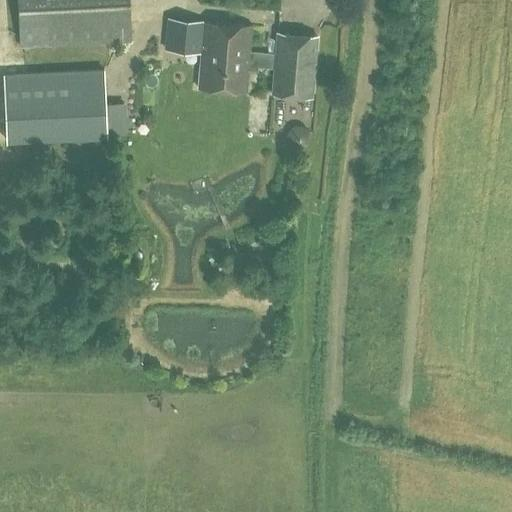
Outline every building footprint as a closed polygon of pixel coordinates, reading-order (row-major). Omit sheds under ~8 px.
[(17,0),(20,46),(131,41),(127,0),(17,0)] [(273,93),(313,96),(318,37),(278,33),(276,55),(250,53),(252,26),(169,18),(166,48),(202,51),(198,86),(246,91),(248,69),(258,70),(259,66),(275,67),(273,93)] [(4,74),(6,128),(106,124),(104,70),(4,74)] [(107,135),(128,137),(130,117),(109,115),(107,135)] [(294,154),(301,154),(301,147),(303,147),(306,146),(308,143),(310,140),(310,139),(310,135),(309,132),(308,130),(306,127),(302,125),(299,124),(296,125),(294,125),(290,127),(289,129),(287,131),(287,134),(287,140),(289,143),(290,145),(294,147),(294,154)] [(34,299),(44,326),(68,317),(58,290),(34,299)]
